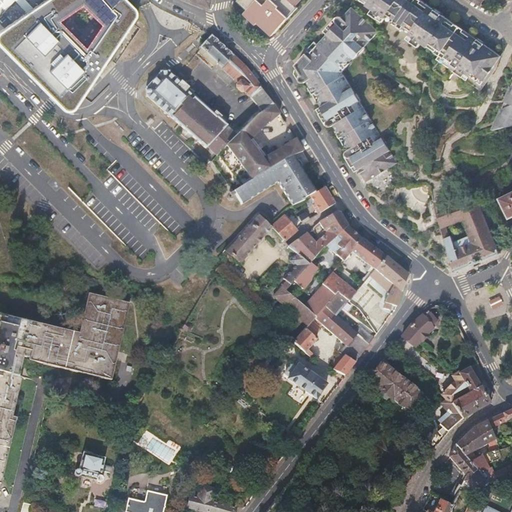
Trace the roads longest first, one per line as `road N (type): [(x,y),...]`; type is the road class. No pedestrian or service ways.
road 1 (residential): [(253,511),(414,299),(436,282)]
road 2 (residential): [(269,62),(364,221),(436,282)]
road 3 (residential): [(509,398),(450,439),(407,511)]
road 4 (residential): [(436,282),(455,296),(509,398)]
